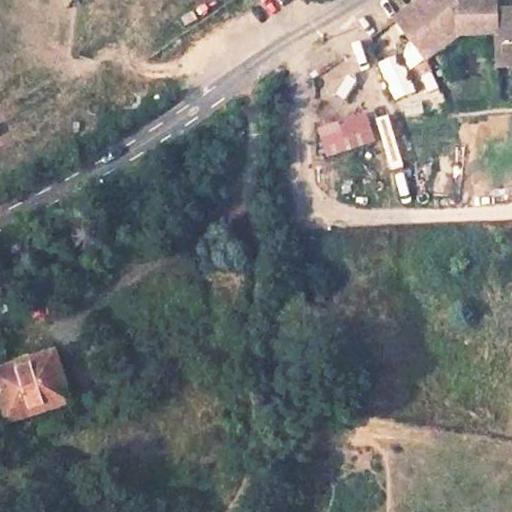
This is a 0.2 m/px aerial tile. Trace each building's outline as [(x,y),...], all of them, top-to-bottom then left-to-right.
[(455,0),(423,0),(397,18),(411,40),(431,25),(445,44),(458,34),(497,33),(498,46),(505,46),(506,66),(511,65),(511,9),(496,10),(496,1),(457,2),(455,0)] [(390,25),(375,36),(386,49),(400,38),(390,25)] [(431,25),(411,40),(425,59),(445,44),(431,25)] [(505,46),(498,46),(498,67),(506,66),(505,46)] [(390,100),(412,95),(403,55),(381,60),(390,100)] [(102,113),(135,113),(135,93),(103,93),(102,113)] [(325,158),(376,144),(368,114),(316,128),(325,158)] [(0,378),(0,400),(15,440),(77,420),(55,360),(0,378)]
